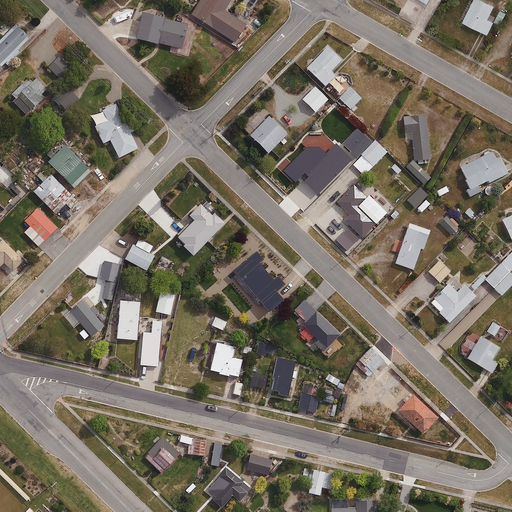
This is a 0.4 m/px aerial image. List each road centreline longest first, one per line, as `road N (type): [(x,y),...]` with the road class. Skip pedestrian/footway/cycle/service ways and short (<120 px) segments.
road 1 (residential): [(16,398),(40,380),(56,380),(469,479),(490,478),(511,460)]
road 2 (residential): [(191,133),(511,447)]
road 3 (residential): [(0,332),(191,133)]
road 4 (residential): [(322,2),(511,107)]
road 5 (residential): [(56,0),(191,133)]
road 6 (residential): [(191,133),(322,2)]
road 7 (secondary): [(16,398),(131,511)]
